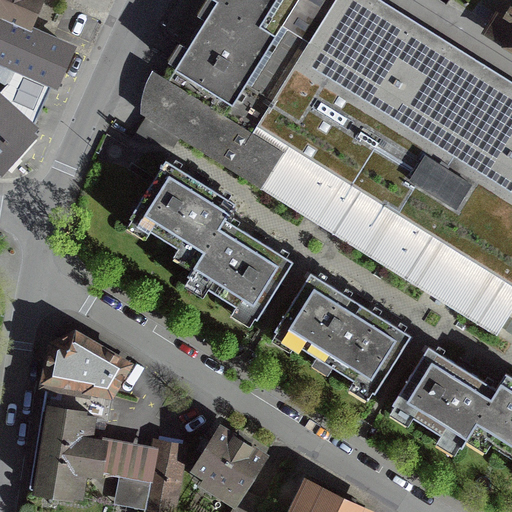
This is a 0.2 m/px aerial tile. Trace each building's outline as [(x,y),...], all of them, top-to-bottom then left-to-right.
[(0,0),(0,18),(25,29),(37,0),(0,0)] [(315,33),(269,106),(242,90),(233,105),(175,69),(146,116),(161,126),(180,137),(323,227),(494,334),(497,335),(511,310),(511,81),(381,0),(335,0),(334,1),(315,33)] [(260,27),(260,26),(276,0),(215,0),(217,1),(218,1),(260,27)] [(217,1),(175,69),(233,105),(242,90),(276,36),(260,26),(260,27),(218,1),(217,1)] [(511,44),(511,3),(496,28),(497,35),(511,44)] [(70,49),(25,29),(0,18),(0,80),(7,84),(0,92),(0,95),(34,126),(53,82),(55,83),(70,49)] [(29,135),(36,128),(34,126),(0,95),(0,168),(2,170),(31,137),(29,135)] [(256,238),(225,219),(235,203),(201,182),(166,160),(130,217),(198,259),(188,275),(257,318),(292,261),(256,238)] [(275,330),(375,392),(410,335),(360,303),(311,272),(275,330)] [(51,343),(45,373),(48,373),(47,379),(87,387),(86,390),(111,395),(129,364),(97,345),(75,332),(51,343)] [(511,376),(506,372),(496,388),(464,368),(428,346),(393,403),(462,446),(471,430),(511,455),(511,376)] [(143,511),(149,481),(108,473),(99,472),(104,443),(91,441),(95,417),(107,420),(111,395),(86,390),(87,387),(47,379),(35,456),(42,459),(40,470),(32,471),(29,489),(36,490),(32,511),(143,511)] [(265,456),(220,427),(201,458),(194,468),(206,475),(201,482),(217,492),(221,485),(239,496),(265,456)] [(155,511),(169,511),(174,491),(182,449),(159,444),(158,452),(152,482),(150,494),(147,511),(155,511)] [(363,511),(310,486),(298,511),(363,511)] [(241,511),(261,511),(263,510),(267,502),(251,494),(241,511)]
